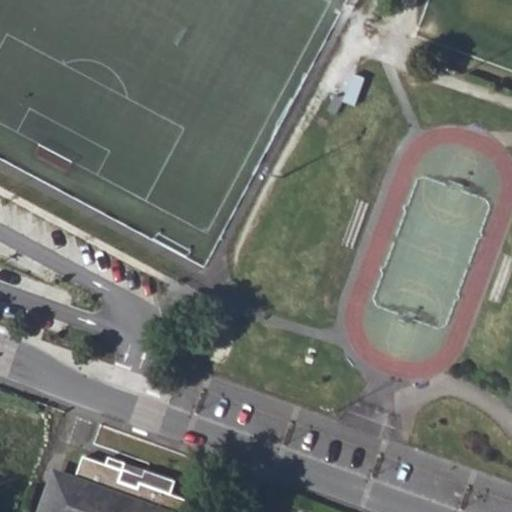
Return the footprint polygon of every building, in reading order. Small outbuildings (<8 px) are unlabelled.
[(340,109),(344,97),(335,94),(328,110),(338,114),(340,109)] [(13,422),(0,416),(0,465),(39,480),(56,437),(39,430),(37,434),(23,429),(18,431),(11,429),(13,422)] [(13,422),(11,429),(18,431),(23,429),(37,434),(39,430),(13,422)] [(44,511),(193,511),(195,508),(183,504),(184,498),(139,483),(138,488),(117,481),(120,471),(81,458),(73,482),(56,477),(44,511)] [(120,471),(117,481),(138,488),(139,483),(140,478),(120,471)] [(183,504),(195,508),(197,503),(184,498),(183,504)]
